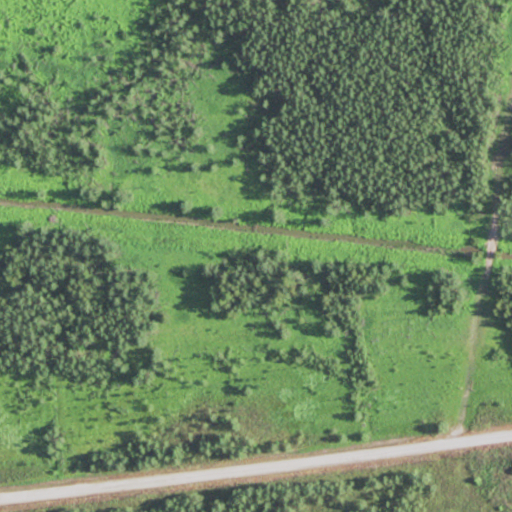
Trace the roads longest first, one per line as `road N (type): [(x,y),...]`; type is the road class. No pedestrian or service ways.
road 1 (residential): [(0,497),(511,436)]
road 2 (residential): [(511,95),(465,407),(448,444)]
